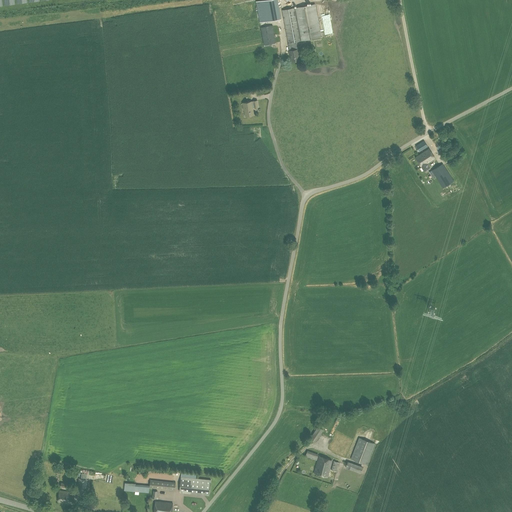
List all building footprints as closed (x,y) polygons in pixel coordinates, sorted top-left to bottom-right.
[(275,0),(265,0),(256,2),(260,22),(279,19),(275,0)] [(290,51),(297,49),(296,42),(321,37),(315,4),(282,10),(285,25),(288,43),(290,51)] [(272,26),(261,28),(264,44),(276,42),(272,26)] [(297,49),(290,51),(289,51),(291,62),(299,60),(297,49)] [(251,102),(242,103),(243,108),(244,108),(245,116),(254,115),(252,108),(254,108),(258,107),(257,100),(253,101),(251,102)] [(415,146),(419,152),(422,150),(427,146),(424,141),(415,146)] [(435,158),(429,149),(423,152),(420,154),(415,157),(421,167),(421,166),(424,171),(430,167),(427,163),(435,158)] [(442,164),(432,170),(443,188),(453,181),(442,164)] [(359,438),(351,459),(367,465),(375,444),(359,438)] [(319,457),(314,473),(328,477),(332,460),(319,457)] [(180,476),(179,492),(209,495),(211,479),(180,476)] [(79,478),(77,489),(85,490),(87,479),(79,478)] [(148,493),(149,488),(174,490),(175,482),(150,479),(149,485),(135,484),(136,483),(124,482),(123,490),(148,493)] [(59,490),(58,502),(73,504),(74,493),(59,490)] [(153,511),(171,511),(173,503),(155,501),(153,511)]
